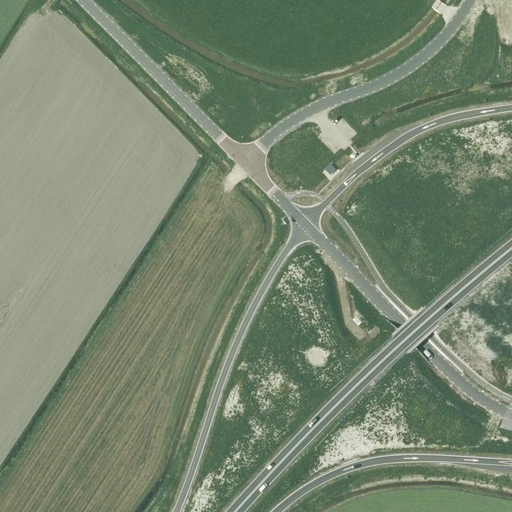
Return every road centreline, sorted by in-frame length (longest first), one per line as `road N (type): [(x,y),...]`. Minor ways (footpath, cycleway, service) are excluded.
road 1 (trunk): [(511,248),(404,339),(235,511)]
road 2 (trunk): [(305,225),(244,326),(175,511)]
road 3 (tertiary): [(242,163),(304,113),(407,70),(471,0)]
road 4 (tertiary): [(511,415),(468,390),(305,225)]
road 5 (trunk): [(276,511),(315,482),(370,462),(511,463)]
road 6 (trunk): [(511,109),(456,118),(401,140),(305,225)]
road 7 (tertiary): [(242,163),(81,0)]
